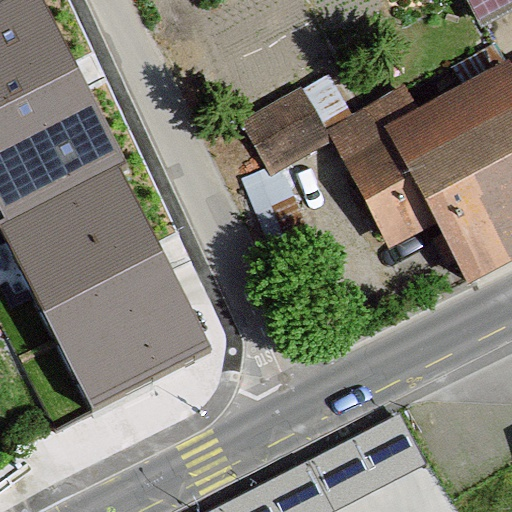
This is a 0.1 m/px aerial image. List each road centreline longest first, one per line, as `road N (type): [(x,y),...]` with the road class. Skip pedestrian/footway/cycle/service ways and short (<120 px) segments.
road 1 (unclassified): [(298,411),(228,229),(115,0)]
road 2 (tertiary): [(511,298),(298,411)]
road 3 (tertiary): [(298,411),(104,511)]
